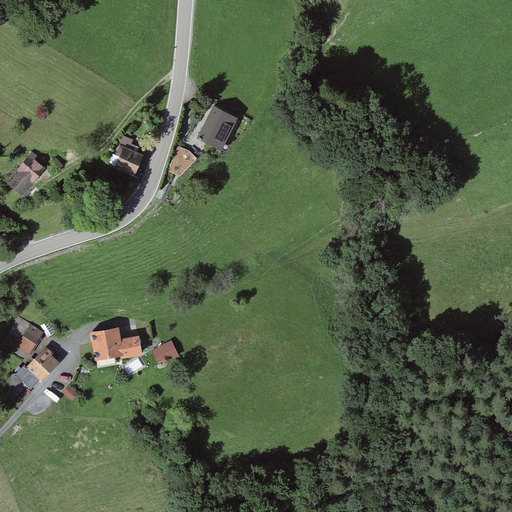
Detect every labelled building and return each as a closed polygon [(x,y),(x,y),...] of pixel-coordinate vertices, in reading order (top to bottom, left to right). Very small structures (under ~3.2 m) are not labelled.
[(238,117),(213,105),(198,137),(223,149),(238,117)] [(177,145),(170,170),(188,175),(195,150),(177,145)] [(122,147),(116,165),(138,173),(145,155),(122,147)] [(47,165),(32,151),(6,180),(21,194),(47,165)] [(61,163),(55,157),(49,163),(54,169),(61,163)] [(30,353),(43,331),(30,323),(17,345),(30,353)] [(117,325),(91,330),(97,360),(141,352),(138,336),(119,340),(117,325)] [(177,351),(171,340),(153,349),(159,361),(177,351)] [(45,346),(27,365),(41,378),(58,359),(45,346)] [(68,385),(62,392),(71,400),(77,392),(68,385)]
